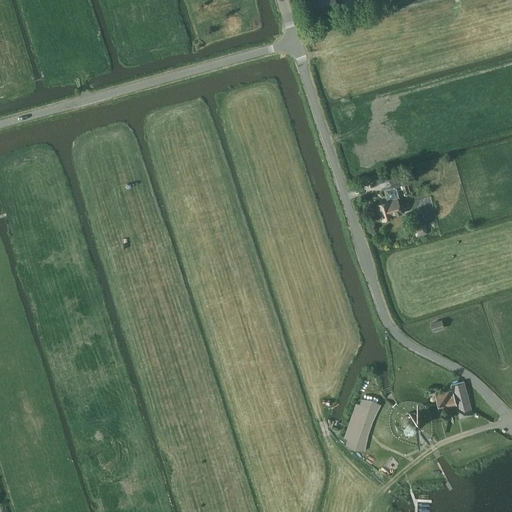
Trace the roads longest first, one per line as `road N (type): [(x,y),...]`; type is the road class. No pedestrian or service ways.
road 1 (unclassified): [(295,42),(391,330),(460,370),(511,418)]
road 2 (unclassified): [(0,124),(295,42)]
road 3 (track): [(387,511),(395,481),(441,445),(511,418)]
